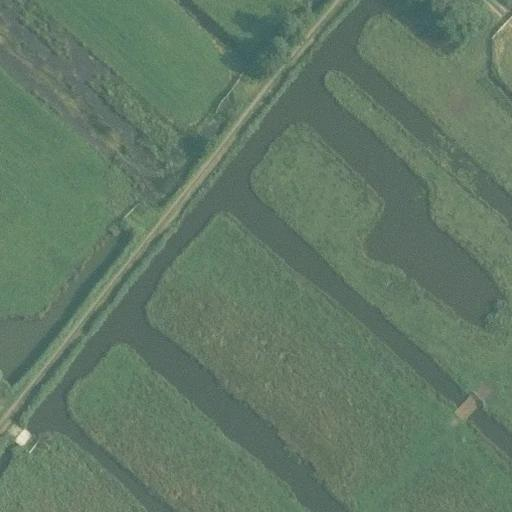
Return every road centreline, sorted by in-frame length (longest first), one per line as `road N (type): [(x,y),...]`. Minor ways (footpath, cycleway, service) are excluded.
road 1 (track): [(344,0),(11,414)]
road 2 (track): [(94,511),(13,433),(11,414)]
